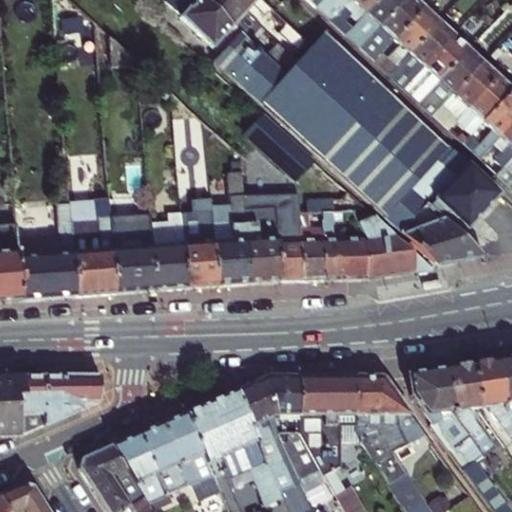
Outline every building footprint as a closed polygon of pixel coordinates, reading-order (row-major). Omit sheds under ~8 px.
[(232,27),(203,0),(169,0),(167,2),(183,17),(180,20),(213,50),(215,47),(222,52),(240,33),(232,27)] [(203,0),(232,27),(240,33),(242,35),(248,29),(238,20),(246,12),(232,0),(203,0)] [(232,0),(246,12),(257,0),(232,0)] [(348,0),(322,0),(315,8),(329,21),(334,15),(327,9),(334,2),(341,8),(348,0)] [(351,0),(365,12),(376,0),(351,0)] [(371,35),(403,0),(376,0),(365,12),(356,21),(371,35)] [(393,40),(424,8),(415,0),(403,0),(371,35),(364,42),(358,48),(373,62),(378,56),(370,49),(377,42),(385,50),(393,40)] [(408,54),(439,21),(424,8),(393,40),(400,47),(388,58),(382,52),(378,56),(373,62),(387,76),(400,62),(408,54)] [(344,35),(349,29),(334,15),(329,21),(344,35)] [(407,70),(400,62),(387,76),(402,89),(453,35),(439,21),(408,54),(416,61),(407,70)] [(307,41),(287,23),(279,33),(298,50),(307,41)] [(358,48),(364,42),(349,29),(344,35),(358,48)] [(222,52),(213,63),(435,267),(485,258),(461,237),(466,232),(431,199),(453,177),(437,162),(450,149),(325,32),(294,66),(285,76),(274,65),(242,35),(240,33),(222,52)] [(417,103),(469,49),(453,35),(402,89),(417,103)] [(138,63),(110,37),(113,67),(138,65),(138,63)] [(437,93),(447,102),(483,63),(469,49),(417,103),(417,104),(432,118),(437,112),(427,103),(437,93)] [(283,56),(274,65),(285,76),(294,66),(283,56)] [(458,118),(459,116),(497,76),(483,63),(447,102),(444,105),(458,118)] [(482,122),(511,90),(511,89),(497,76),(459,116),(474,131),(482,122)] [(511,90),(482,122),(491,131),(470,153),(478,161),(498,139),(511,124),(511,90)] [(446,130),(451,125),(437,112),(432,118),(446,130)] [(295,182),(314,162),(262,115),(245,135),(295,182)] [(502,168),(511,158),(511,124),(498,139),(507,146),(486,168),(495,177),(502,168)] [(461,145),(466,139),(451,125),(446,130),(461,145)] [(500,196),(450,149),(437,162),(453,177),(431,199),(466,232),(500,196)] [(247,286),(302,282),(300,230),(299,223),(299,216),(277,218),(276,193),(246,165),(248,205),(244,205),(247,242),(245,242),(247,286)] [(511,174),(511,176),(502,168),(495,177),(511,192),(511,190),(511,174)] [(247,242),(244,205),(243,197),(231,198),(232,224),(212,225),(217,288),(247,286),(245,242),(247,242)] [(322,200),(323,214),(334,214),(334,202),(334,199),(322,200)] [(200,224),(182,226),(186,290),(217,288),(212,225),(210,203),(204,204),(204,213),(200,214),(200,224)] [(77,298),(74,256),(71,222),(70,207),(57,208),(59,239),(17,242),(22,302),(77,298)] [(342,221),(343,239),(344,281),(367,280),(365,238),(360,227),(353,212),(342,213),(342,221)] [(323,214),(323,218),(333,218),(333,221),(342,221),(342,213),(334,214),(323,214)] [(299,223),(321,222),(323,222),(323,218),(323,214),(299,216),(299,223)] [(186,290),(182,226),(181,215),(167,216),(168,232),(151,233),(155,292),(186,290)] [(155,292),(151,233),(149,217),(137,218),(139,242),(143,248),(130,249),(129,233),(112,234),(117,295),(155,292)] [(365,238),(367,280),(396,276),(389,231),(374,217),(360,227),(365,238)] [(71,222),(74,256),(77,298),(117,295),(112,234),(111,219),(71,222)] [(0,303),(22,302),(17,242),(16,226),(0,227),(0,303)] [(344,281),(343,239),(328,239),(327,228),(321,228),(321,229),(323,281),(344,281)] [(323,281),(321,229),(300,230),(302,282),(323,281)] [(389,231),(396,276),(431,271),(432,270),(389,231)] [(505,409),(511,419),(511,359),(498,361),(505,409)] [(498,361),(473,366),(479,408),(489,406),(490,411),(511,443),(511,442),(511,419),(505,409),(498,361)] [(479,408),(473,366),(446,370),(453,416),(476,448),(488,441),(477,426),(469,409),(479,408)] [(463,458),(476,448),(453,416),(446,370),(407,376),(411,396),(431,425),(438,424),(441,434),(456,456),(461,454),(463,458)] [(99,377),(45,378),(45,427),(63,418),(100,402),(99,377)] [(349,420),(348,377),(297,378),(295,420),(296,431),(318,472),(325,485),(333,498),(340,511),(361,511),(348,489),(342,492),(332,474),(338,471),(337,447),(338,429),(348,429),(348,426),(349,420)] [(401,451),(388,432),(378,438),(361,416),(388,415),(394,429),(404,442),(411,438),(407,430),(416,423),(381,377),(348,377),(349,420),(348,426),(348,431),(358,446),(375,471),(396,455),(401,451)] [(0,378),(0,437),(21,435),(19,398),(25,397),(24,378),(0,378)] [(45,378),(24,378),(25,397),(19,398),(21,435),(21,438),(45,427),(45,378)] [(269,399),(267,378),(234,393),(276,493),(280,503),(284,511),(311,511),(303,496),(296,483),(273,438),(273,400),(269,399)] [(295,420),(297,378),(267,378),(269,399),(273,400),(273,438),(296,483),(318,472),(296,431),(295,420)] [(276,493),(234,393),(184,415),(201,456),(213,483),(217,493),(225,511),(257,511),(280,503),(276,493)] [(201,456),(184,415),(161,425),(187,487),(188,486),(196,503),(217,493),(213,483),(201,456)] [(378,438),(388,432),(394,429),(388,415),(361,416),(378,438)] [(186,487),(187,487),(161,425),(139,435),(161,484),(174,479),(179,490),(186,487)] [(348,429),(338,429),(337,447),(358,446),(348,431),(348,429)] [(161,484),(139,435),(111,447),(148,505),(162,498),(166,496),(161,484)] [(79,471),(105,511),(152,511),(148,505),(111,447),(83,459),(79,471)] [(432,511),(396,455),(375,471),(402,511),(432,511)] [(462,471),(492,511),(509,511),(474,463),(462,471)] [(296,483),(303,496),(325,485),(318,472),(296,483)] [(24,486),(0,496),(0,502),(5,511),(47,511),(32,489),(24,486)] [(148,505),(152,511),(153,511),(165,506),(162,498),(148,505)]
